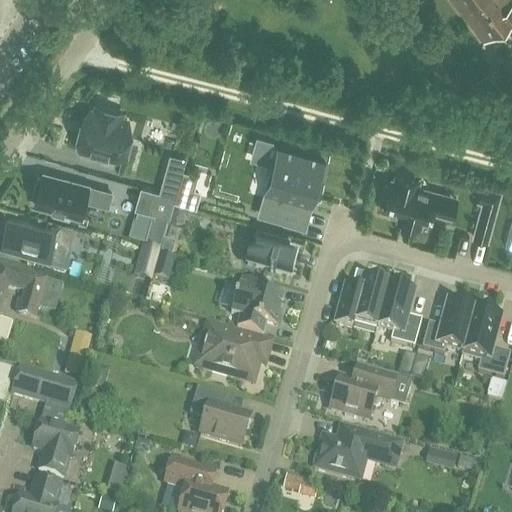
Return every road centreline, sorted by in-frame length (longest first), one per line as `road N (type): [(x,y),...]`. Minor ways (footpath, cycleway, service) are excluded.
road 1 (residential): [(256,511),(336,232),(511,281)]
road 2 (residential): [(75,49),(511,165)]
road 3 (residential): [(0,156),(75,49)]
road 4 (residential): [(0,478),(22,404),(69,418)]
